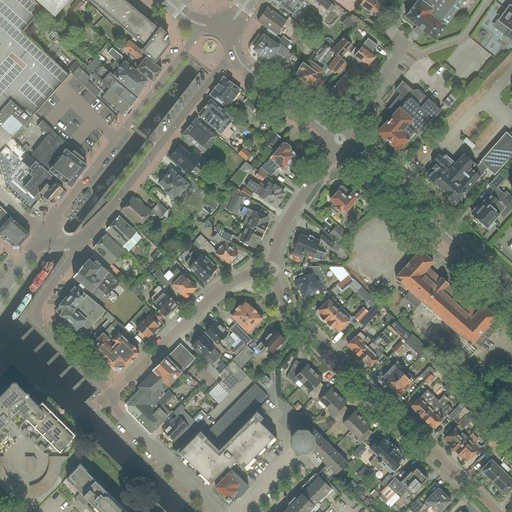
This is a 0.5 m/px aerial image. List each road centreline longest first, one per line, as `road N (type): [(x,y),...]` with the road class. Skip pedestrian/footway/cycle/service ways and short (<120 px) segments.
road 1 (residential): [(495,511),(287,306),(273,267)]
road 2 (tertiary): [(204,25),(38,239)]
road 3 (tertiary): [(81,246),(233,47)]
road 4 (unclassified): [(509,291),(335,133)]
road 5 (residential): [(112,396),(218,290),(273,267)]
road 6 (tertiary): [(112,396),(35,317),(81,246)]
road 7 (tertiary): [(218,511),(106,402),(112,396)]
road 8 (residential): [(273,267),(280,231),(335,133)]
road 9 (unclassified): [(335,133),(254,74),(233,47)]
